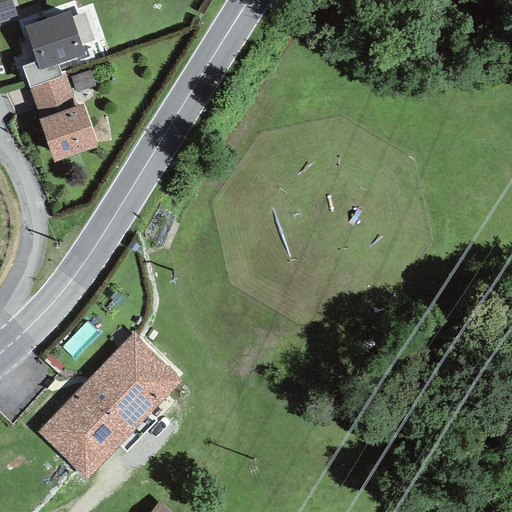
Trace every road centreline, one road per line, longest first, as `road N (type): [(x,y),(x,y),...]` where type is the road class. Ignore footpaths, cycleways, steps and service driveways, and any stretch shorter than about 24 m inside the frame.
road 1 (tertiary): [(249,0),(65,293),(2,355)]
road 2 (residential): [(0,143),(32,222),(26,268),(0,316)]
